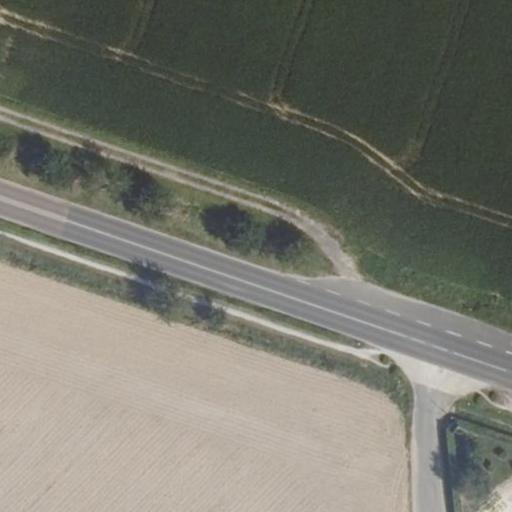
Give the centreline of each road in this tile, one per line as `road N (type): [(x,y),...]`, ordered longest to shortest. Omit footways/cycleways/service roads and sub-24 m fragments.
road 1 (secondary): [(445,348),(0,198)]
road 2 (unclassified): [(429,511),(424,429),(445,348)]
